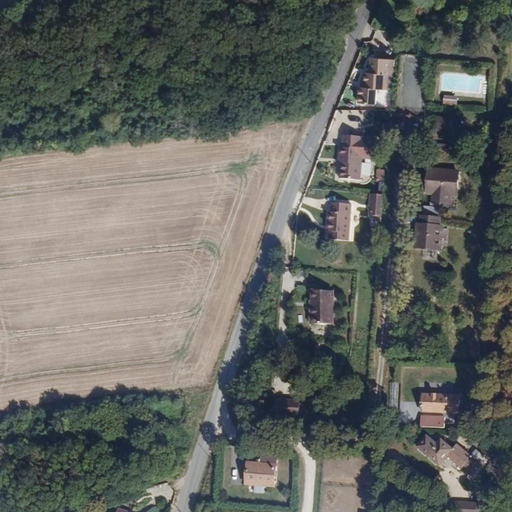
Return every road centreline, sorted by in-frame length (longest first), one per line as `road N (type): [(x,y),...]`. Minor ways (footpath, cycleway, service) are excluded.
road 1 (tertiary): [(183,511),(295,174),(368,0)]
road 2 (track): [(196,466),(42,511)]
